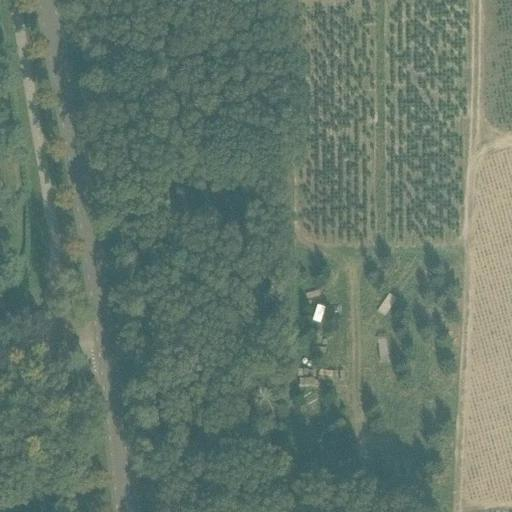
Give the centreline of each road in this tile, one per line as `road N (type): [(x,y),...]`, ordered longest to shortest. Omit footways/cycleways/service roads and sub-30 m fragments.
road 1 (track): [(458,511),(473,0)]
road 2 (tertiary): [(108,354),(91,219),(46,0)]
road 3 (tertiary): [(123,511),(108,354)]
